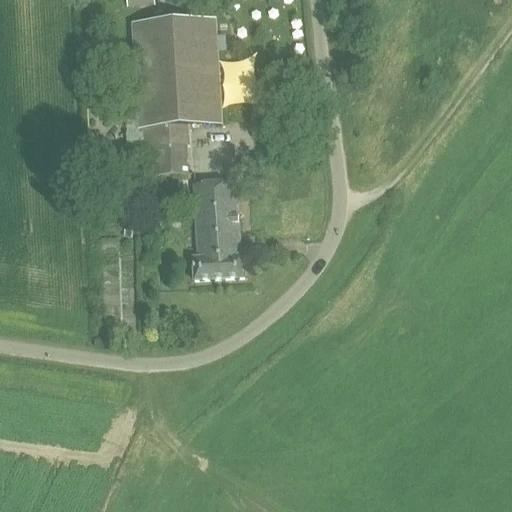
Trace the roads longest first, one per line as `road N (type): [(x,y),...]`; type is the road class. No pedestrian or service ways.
road 1 (unclassified): [(0,348),(181,363),(236,342),(289,297),(321,260),(338,204),(316,0)]
road 2 (track): [(511,26),(411,162),(380,190),(338,204)]
